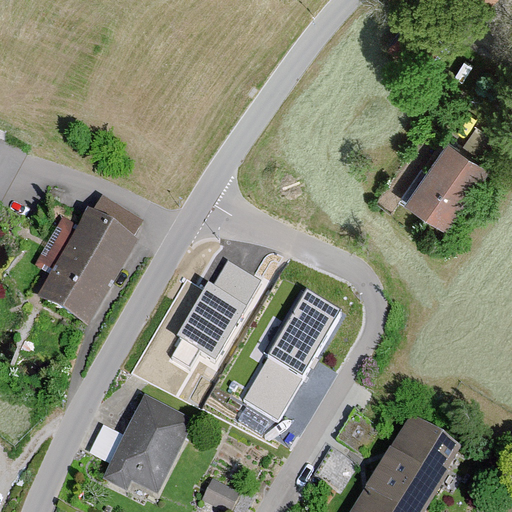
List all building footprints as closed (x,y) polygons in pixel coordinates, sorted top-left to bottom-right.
[(411,25),(389,52),(420,77),(441,50),(411,25)] [(461,151),(449,142),(407,202),(450,232),(492,172),(485,166),(500,145),(477,128),(461,151)] [(135,244),(146,227),(107,204),(97,221),(89,216),(35,306),(88,338),(142,248),(135,244)] [(254,288),(219,270),(171,364),(207,382),(254,288)] [(332,315),(297,297),(249,391),(285,409),(332,315)] [(195,426),(146,401),(125,442),(104,431),(90,459),(111,469),(104,484),(128,497),(133,487),(158,499),(195,426)] [(381,430),(354,416),(338,446),(365,461),(381,430)] [(379,475),(430,507),(463,453),(412,422),(379,475)] [(350,465),(332,456),(317,486),(335,495),(350,465)] [(426,511),(430,507),(379,475),(356,511),(426,511)] [(232,511),(239,499),(214,486),(204,506),(214,511),(232,511)]
